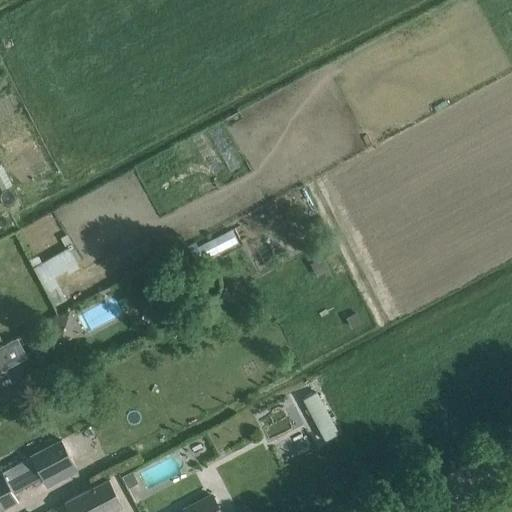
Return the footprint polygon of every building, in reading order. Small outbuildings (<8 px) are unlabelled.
[(1,164),(0,163),(0,187),(1,189),(11,184),(1,164)] [(229,230),(196,245),(203,260),(236,244),(229,230)] [(41,257),(50,276),(86,258),(76,239),(41,257)] [(356,312),(346,317),(351,328),(362,322),(356,312)] [(0,372),(20,361),(10,342),(0,346),(0,372)] [(316,391),(302,398),(325,440),(339,433),(316,391)] [(244,436),(234,442),(201,463),(209,475),(252,449),(244,436)] [(0,509),(74,469),(72,466),(74,464),(61,439),(0,472),(0,509)] [(132,470),(121,476),(127,488),(138,482),(132,470)] [(64,502),(69,511),(108,511),(122,505),(108,478),(64,502)] [(220,511),(214,500),(209,491),(182,506),(185,511),(220,511)] [(69,511),(64,502),(45,511),(69,511)]
